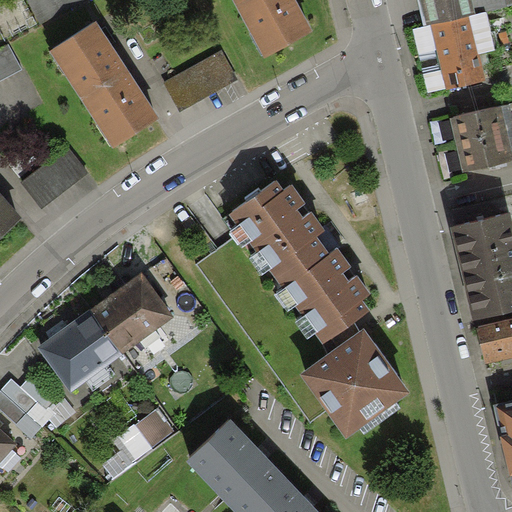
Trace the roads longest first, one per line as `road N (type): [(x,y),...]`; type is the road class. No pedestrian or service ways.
road 1 (residential): [(384,64),(175,159),(0,308)]
road 2 (tertiary): [(384,64),(483,511)]
